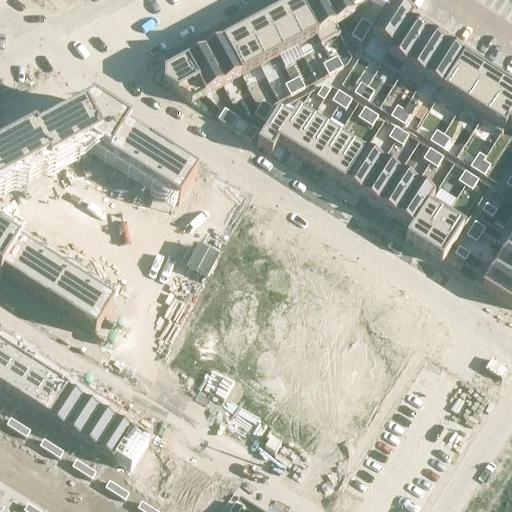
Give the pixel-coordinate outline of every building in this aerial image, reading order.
[(296,0),(298,3),(297,4),(316,39),(334,30),(317,0),(296,0)] [(340,0),(317,0),(334,30),(352,20),(340,0)] [(340,0),(352,20),(353,20),(351,16),(369,7),(371,0),(340,0)] [(297,4),(278,14),(297,50),(316,39),(297,4)] [(392,7),(371,41),(389,53),(385,59),(386,60),(411,20),(392,7)] [(278,14),(259,25),(278,60),(297,50),(278,14)] [(411,20),(386,60),(404,72),(425,38),(408,27),(412,20),(411,20)] [(361,22),(357,29),(367,35),(371,29),(361,22)] [(259,25),(240,35),(259,70),(278,60),(259,25)] [(357,29),(352,36),(362,42),(367,35),(357,29)] [(240,35),(221,45),(240,80),(259,70),(240,35)] [(425,38),(404,72),(422,83),(444,49),(436,44),(435,40),(431,37),(427,39),(425,38)] [(221,45),(203,55),(222,90),(240,80),(221,45)] [(444,49),(422,83),(440,95),(462,61),(454,56),(454,51),(450,49),(445,50),(444,49)] [(186,64),(185,64),(204,100),(222,90),(203,55),(195,59),(189,59),(186,64)] [(336,60),(329,64),(335,75),(342,71),(336,60)] [(462,61),(440,95),(461,108),(482,74),(473,68),(473,63),(469,61),(464,62),(462,61)] [(162,77),(162,89),(190,107),(204,100),(185,64),(162,77)] [(329,64),(322,68),(328,78),(335,75),(329,64)] [(482,74),(461,108),(481,120),(502,87),(494,81),(493,76),(489,74),(485,75),(482,74)] [(298,81),(291,84),(297,95),(304,91),(298,81)] [(291,84),(284,88),(290,99),(297,95),(291,84)] [(359,86),(353,96),(360,101),(366,91),(359,86)] [(511,92),(502,87),(481,120),(501,133),(511,116),(511,92)] [(322,89),(316,99),(322,103),(329,93),(322,89)] [(366,91),(360,101),(367,105),(373,95),(366,91)] [(337,94),(331,104),(338,109),(344,99),(337,94)] [(344,99),(338,109),(344,113),(351,103),(344,99)] [(262,104),(257,111),(268,118),(272,111),(262,104)] [(0,155),(0,281),(93,340),(112,310),(16,249),(14,252),(0,243),(0,195),(46,171),(48,174),(90,152),(177,207),(196,178),(127,133),(129,130),(92,107),(0,155)] [(396,109),(389,120),(396,124),(403,114),(396,109)] [(257,111),(253,118),(263,125),(268,118),(257,111)] [(364,111),(357,121),(364,126),(370,115),(364,111)] [(224,113),(217,124),(224,128),(231,118),(224,113)] [(276,116),(255,149),(269,158),(297,115),(296,114),(289,124),(276,116)] [(403,114),(396,124),(403,128),(410,118),(403,114)] [(297,115),(269,158),(270,158),(277,148),(289,156),(310,123),(297,115)] [(370,115),(364,126),(371,130),(377,120),(370,115)] [(511,116),(501,133),(502,134),(505,129),(511,133),(511,116)] [(231,118),(224,128),(231,132),(237,122),(231,118)] [(310,123),(289,156),(302,164),(323,132),(310,123)] [(249,130),(242,140),(249,145),(255,134),(249,130)] [(394,130),(387,140),(394,145),(401,135),(394,130)] [(323,132),(302,164),(315,173),(336,140),(323,132)] [(434,134),(428,144),(435,148),(441,138),(434,134)] [(401,135),(394,145),(401,149),(408,139),(401,135)] [(441,138),(435,148),(442,153),(448,142),(441,138)] [(336,140),(315,173),(329,181),(349,148),(336,140)] [(349,148),(329,181),(342,189),(363,156),(362,155),(362,156),(349,148)] [(428,152),(422,162),(429,167),(435,156),(428,152)] [(363,156),(342,189),(359,200),(380,167),(363,156)] [(435,156),(429,167),(436,171),(442,161),(435,156)] [(475,160),(468,170),(475,174),(482,164),(475,160)] [(482,164),(475,174),(482,178),(489,168),(482,164)] [(380,167),(359,200),(367,205),(370,210),(375,211),(376,211),(398,178),(380,167)] [(463,174),(456,184),(463,189),(470,178),(463,174)] [(196,178),(173,214),(190,225),(213,188),(211,187),(209,181),(204,182),(196,178)] [(398,178),(376,211),(384,216),(387,221),(392,221),(393,222),(415,188),(398,178)] [(470,178),(463,189),(470,193),(476,183),(470,178)] [(226,192),(220,193),(213,188),(190,225),(207,235),(230,199),(227,197),(226,192)] [(415,188),(393,222),(410,233),(412,234),(432,202),(433,200),(415,188)] [(242,202),(236,203),(230,199),(207,235),(223,245),(246,209),(243,207),(242,202)] [(410,233),(404,243),(421,254),(448,212),(432,202),(412,234),(410,233)] [(485,207),(481,214),(491,221),(496,214),(485,207)] [(258,212),(253,213),(246,209),(223,245),(238,255),(239,256),(261,221),(262,222),(263,220),(259,218),(258,212)] [(448,212),(421,254),(440,266),(467,224),(448,212)] [(238,255),(237,257),(254,268),(277,231),(261,221),(239,256),(238,255)] [(474,225),(469,232),(480,239),(484,232),(474,225)] [(133,243),(138,246),(143,249),(147,252),(156,238),(142,229),(133,243)] [(277,231),(254,268),(270,278),(293,242),(277,231)] [(469,232),(465,239),(475,246),(480,239),(469,232)] [(293,242),(270,278),(287,288),(310,252),(293,242)] [(164,252),(157,262),(164,266),(171,256),(164,252)] [(326,262),(310,252),(287,288),(304,299),(307,294),(306,293),(326,262)] [(511,259),(504,254),(493,273),(511,284),(511,259)] [(131,277),(140,263),(135,261),(131,258),(126,255),(117,268),(131,277)] [(171,270),(177,260),(171,256),(164,266),(171,270)] [(306,293),(323,304),(346,268),(328,257),(325,262),(326,262),(306,293)] [(445,258),(441,265),(451,271),(456,264),(445,258)] [(143,277),(150,266),(143,262),(136,272),(143,277)] [(484,267),(472,286),(511,311),(511,284),(493,273),(484,267)] [(340,315),(363,279),(346,268),(323,304),(340,315)] [(196,272),(190,282),(196,287),(203,276),(196,272)] [(165,276),(159,287),(165,291),(172,281),(165,276)] [(203,291),(210,281),(203,276),(196,287),(203,291)] [(172,295),(179,285),(172,281),(165,291),(172,295)] [(229,293),(222,303),(229,307),(235,297),(229,293)] [(373,300),(363,293),(359,300),(369,306),(373,300)] [(195,295),(188,305),(195,309),(201,299),(195,295)] [(121,297),(99,331),(114,341),(136,306),(121,297)] [(236,312),(242,301),(235,297),(229,307),(236,312)] [(202,314),(208,304),(201,299),(195,309),(202,314)] [(354,307),(364,313),(369,306),(359,300),(354,307)] [(436,325),(400,302),(389,319),(425,342),(436,325)] [(136,306),(114,341),(128,350),(150,315),(136,306)] [(261,313),(254,324),(261,328),(268,318),(261,313)] [(225,314),(218,324),(225,329),(232,319),(225,314)] [(164,326),(165,325),(150,315),(128,350),(141,358),(142,359),(163,326),(164,326)] [(268,332),(275,322),(268,318),(261,328),(268,332)] [(232,333),(238,323),(232,319),(225,329),(232,333)] [(378,335),(415,358),(425,342),(389,319),(378,335)] [(140,360),(147,364),(153,375),(178,336),(163,326),(142,359),(141,358),(140,360)] [(352,333),(342,326),(337,333),(348,340),(352,333)] [(255,333),(249,344),(256,348),(262,338),(255,333)] [(333,340),(343,347),(348,340),(337,333),(333,340)] [(294,335),(288,345),(295,349),(301,339),(294,335)] [(415,366),(413,360),(415,358),(378,335),(368,352),(404,375),(409,367),(415,366)] [(153,375),(165,376),(171,380),(193,345),(178,336),(153,375)] [(262,352),(269,342),(262,338),(256,348),(262,352)] [(302,353),(308,343),(301,339),(295,349),(302,353)] [(184,394),(209,355),(193,345),(171,380),(178,384),(184,394)] [(0,511),(0,393),(44,421),(46,423),(45,425),(88,452),(112,467),(113,465),(178,507),(180,503),(193,511),(221,511),(232,494),(198,473),(196,476),(172,461),(169,457),(165,456),(156,451),(153,447),(149,446),(131,435),(130,436),(66,395),(65,395),(66,394),(33,373),(25,367),(22,363),(18,363),(9,357),(6,353),(1,352),(0,351),(0,511)] [(404,383),(403,377),(404,375),(368,352),(357,370),(393,393),(398,384),(404,383)] [(286,353),(279,363),(286,367),(292,357),(286,353)] [(184,394),(196,395),(202,399),(224,365),(209,355),(184,394)] [(293,372),(299,361),(292,357),(286,367),(293,372)] [(330,367),(320,361),(315,368),(326,374),(330,367)] [(491,362),(484,372),(501,382),(507,372),(491,362)] [(214,414),(239,374),(224,365),(202,399),(208,403),(214,414)] [(311,375),(321,381),(326,374),(315,368),(311,375)] [(393,400),(392,395),(393,393),(357,370),(346,387),(382,410),(387,401),(393,400)] [(214,414),(226,414),(232,418),(254,384),(239,374),(214,414)] [(264,404),(270,394),(254,384),(232,418),(247,428),(263,404),(264,404)] [(382,417),(381,412),(382,410),(346,387),(335,404),(371,427),(376,419),(382,417)] [(308,402),(298,395),(294,402),(304,409),(308,402)] [(289,409),(300,415),(304,409),(294,402),(289,409)] [(263,404),(247,428),(240,438),(257,448),(279,414),(264,404),(263,404)] [(371,435),(370,429),(371,427),(335,404),(323,422),(327,424),(327,423),(360,444),(361,444),(365,436),(371,435)] [(327,424),(317,440),(353,463),(364,446),(361,444),(360,444),(327,423),(327,424)] [(9,424),(5,430),(15,436),(19,430),(9,424)] [(280,424),(273,435),(280,439),(286,429),(280,424)] [(287,443),(293,433),(286,429),(280,439),(287,443)] [(19,430),(15,436),(25,443),(29,436),(19,430)] [(307,456),(343,479),(353,463),(317,440),(307,456)] [(274,458),(280,448),(270,441),(264,451),(274,458)] [(43,445),(38,451),(48,457),(52,451),(43,445)] [(52,451),(48,457),(58,464),(62,457),(52,451)] [(296,473),(332,496),(343,479),(307,456),(296,473)] [(75,465),(71,472),(81,478),(85,471),(75,465)] [(85,471),(81,478),(90,484),(95,478),(85,471)] [(108,486),(104,493),(114,499),(118,492),(108,486)] [(118,492),(114,499),(124,505),(128,499),(118,492)]
